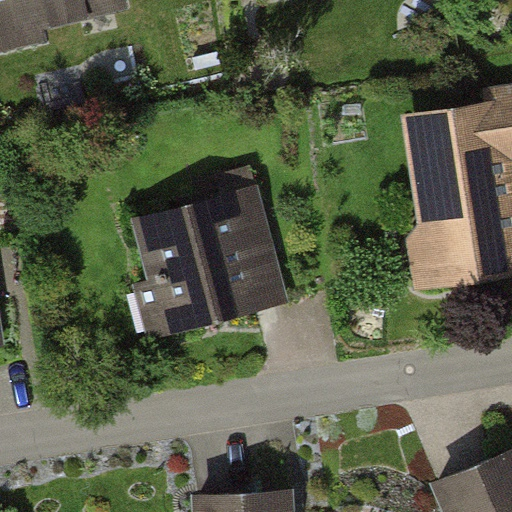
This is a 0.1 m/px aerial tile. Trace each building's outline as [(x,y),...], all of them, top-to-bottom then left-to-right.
[(0,0),(0,8),(32,1),(37,21),(120,2),(119,0),(0,0)] [(494,105),(412,119),(429,222),(415,241),(422,287),(467,280),(482,259),(511,254),(511,193),(506,157),(511,155),(511,93),(493,96),(494,105)] [(226,197),(143,220),(159,279),(166,277),(180,329),(259,307),(244,254),(274,246),(252,167),(220,176),(226,197)] [(511,511),(511,451),(437,483),(449,511),(511,511)] [(291,511),(290,492),(200,496),(200,511),(291,511)]
